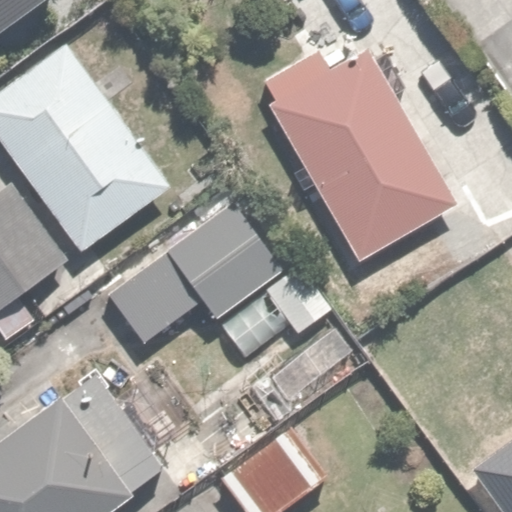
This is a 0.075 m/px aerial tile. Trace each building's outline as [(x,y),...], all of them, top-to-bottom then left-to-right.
[(0,0),(0,48),(53,12),(45,0),(0,0)] [(441,200),(368,54),(272,102),(346,247),(441,200)] [(49,119),(0,153),(0,208),(66,303),(142,250),(49,119)] [(277,272),(230,206),(113,289),(139,325),(191,289),(212,318),(277,272)] [(0,255),(0,343),(42,312),(0,255)] [(511,511),(511,344),(420,410),(493,511),(511,511)] [(57,397),(0,439),(0,511),(116,511),(133,500),(57,397)] [(258,511),(309,474),(274,428),(218,470),(250,511),(258,511)]
